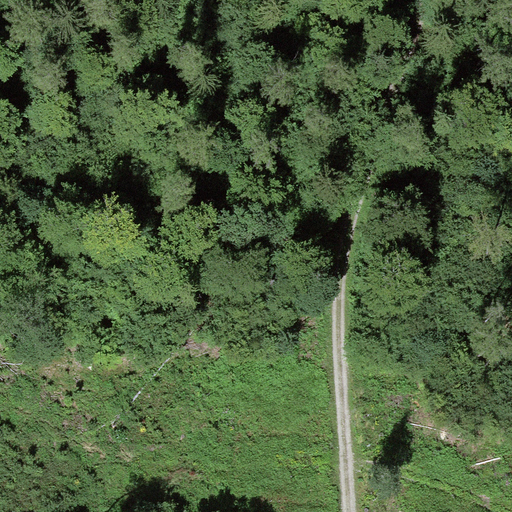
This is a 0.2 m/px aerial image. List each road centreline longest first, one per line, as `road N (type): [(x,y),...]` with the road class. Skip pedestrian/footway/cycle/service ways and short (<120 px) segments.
road 1 (track): [(0,120),(511,314)]
road 2 (track): [(428,0),(354,201),(341,261),(349,511)]
